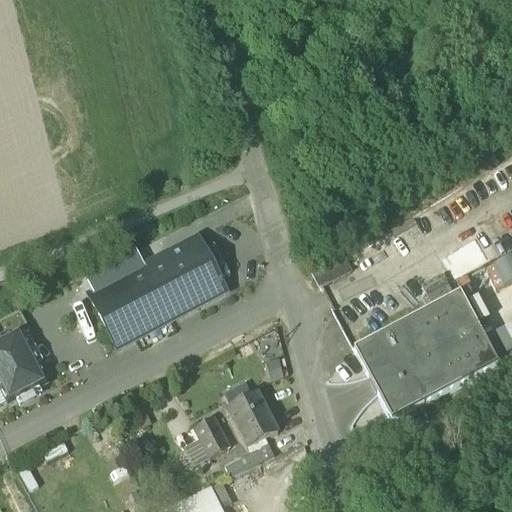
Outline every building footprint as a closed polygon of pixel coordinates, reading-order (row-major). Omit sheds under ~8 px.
[(225,298),(219,286),(203,257),(196,245),(145,272),(88,302),(117,355),(225,298)] [(214,251),(203,257),(219,286),(230,280),(214,251)] [(80,285),(88,302),(145,272),(136,255),(80,285)] [(511,259),(492,271),(503,292),(511,287),(511,259)] [(311,278),(320,295),(351,277),(342,260),(311,278)] [(355,355),(392,427),(498,372),(460,300),(355,355)] [(0,349),(19,340),(19,341),(29,335),(19,316),(0,326),(0,349)] [(0,390),(9,407),(44,389),(19,341),(19,340),(0,349),(0,390)] [(283,383),(278,364),(265,367),(270,388),(283,383)] [(0,411),(9,407),(0,390),(0,411)] [(227,417),(248,454),(277,438),(256,401),(227,417)] [(151,430),(145,416),(121,426),(128,440),(151,430)] [(201,448),(210,464),(228,454),(212,424),(193,434),(201,448)] [(239,463),(246,475),(275,461),(268,447),(239,463)] [(187,456),(196,472),(210,464),(201,448),(187,456)] [(246,475),(239,463),(223,471),(229,483),(246,475)] [(226,511),(232,510),(221,487),(210,493),(218,511),(226,511)] [(169,511),(218,511),(209,493),(169,511)]
